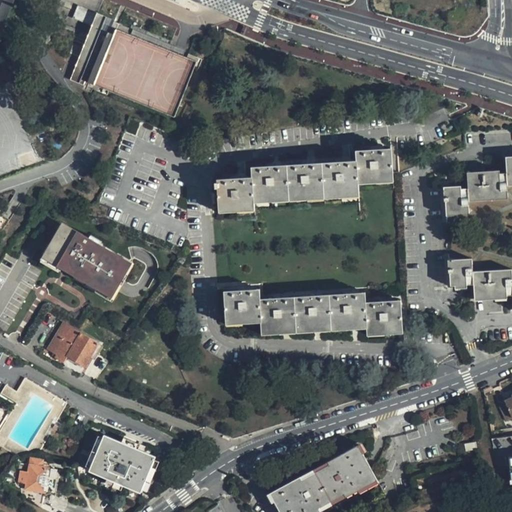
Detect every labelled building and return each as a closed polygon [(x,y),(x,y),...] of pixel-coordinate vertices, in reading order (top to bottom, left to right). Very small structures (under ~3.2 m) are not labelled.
[(0,55),(13,25),(8,22),(14,8),(2,3),(0,6),(0,55)] [(63,78),(175,123),(202,57),(189,52),(117,23),(77,7),(76,11),(63,6),(56,23),(81,33),(63,78)] [(221,209),(257,207),(257,202),(257,199),(361,194),(360,184),(360,181),(395,179),(393,153),(359,155),(360,161),(360,164),(255,170),(256,178),(256,181),(219,183),(221,209)] [(444,215),(467,214),(466,201),(505,198),(504,185),(511,184),(511,157),(503,159),(503,171),(492,172),(465,174),(465,187),(454,188),(440,189),(441,202),(443,201),(444,215)] [(255,170),(360,164),(360,161),(351,161),(255,167),(255,170)] [(361,194),(257,199),(257,202),(264,202),(361,197),(361,194)] [(55,262),(42,255),(48,244),(45,242),(51,232),(54,233),(59,224),(72,232),(74,229),(56,219),(36,255),(53,265),(55,262)] [(124,262),(59,224),(54,233),(51,232),(45,242),(48,244),(42,255),(68,270),(69,268),(85,277),(84,279),(106,292),(113,281),(115,283),(121,272),(119,271),(124,262)] [(124,262),(119,271),(124,274),(131,262),(115,253),(113,256),(124,262)] [(445,259),(445,272),(447,271),(448,285),(452,284),(467,283),(471,283),(472,296),(475,296),(488,295),(494,295),(506,294),(511,293),(511,306),(511,280),(510,280),(509,267),(471,270),(470,257),(445,259)] [(69,268),(68,270),(70,271),(73,276),(82,282),(85,277),(69,268)] [(113,281),(106,292),(95,286),(94,288),(107,296),(115,283),(113,281)] [(262,300),(366,295),(366,292),(357,292),(262,297),(262,300)] [(227,320),(262,318),(262,322),(263,329),(367,324),(367,328),(368,333),(403,330),(401,303),(366,305),(366,301),(366,295),(262,300),(262,297),(261,293),(225,295),(227,320)] [(65,321),(49,346),(58,352),(55,356),(64,361),(69,355),(84,365),(99,343),(65,321)] [(367,324),(263,329),(263,333),(271,333),(367,328),(367,324)] [(34,448),(64,400),(22,373),(18,379),(13,387),(15,388),(2,410),(0,413),(0,442),(15,452),(34,448)] [(0,408),(2,410),(15,388),(13,387),(2,381),(0,384),(0,408)] [(505,420),(511,416),(511,392),(511,393),(511,395),(511,396),(504,400),(506,404),(500,407),(505,420)] [(138,491),(153,455),(140,449),(119,441),(102,433),(99,438),(88,465),(86,469),(103,477),(123,485),(138,491)] [(88,465),(99,438),(95,436),(92,441),(83,463),(88,465)] [(119,441),(140,449),(141,445),(138,443),(120,436),(119,441)] [(477,451),(475,442),(465,444),(467,453),(477,451)] [(319,511),(378,481),(357,443),(269,491),(280,511),(319,511)] [(153,455),(138,491),(144,489),(156,460),(153,455)] [(27,478),(25,497),(42,507),(43,501),(47,503),(48,495),(55,495),(59,465),(46,464),(30,462),(29,467),(20,466),(18,477),(27,478)] [(123,485),(103,477),(101,482),(106,484),(121,490),(123,485)] [(119,511),(116,503),(108,507),(109,510),(110,511),(119,511)]
